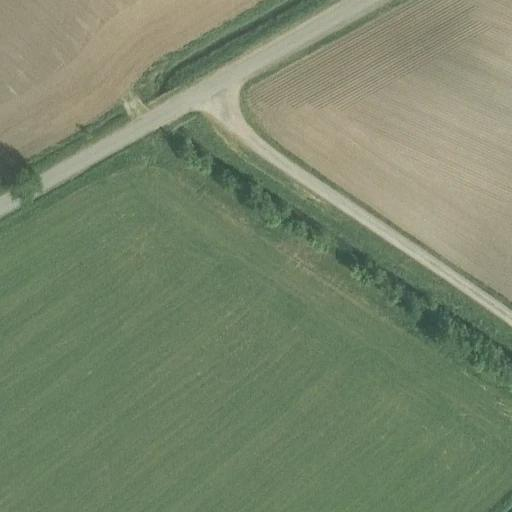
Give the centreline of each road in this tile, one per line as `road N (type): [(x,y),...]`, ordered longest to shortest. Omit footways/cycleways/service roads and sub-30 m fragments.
road 1 (unclassified): [(0,204),(369,0)]
road 2 (track): [(201,91),(286,168),(511,322)]
